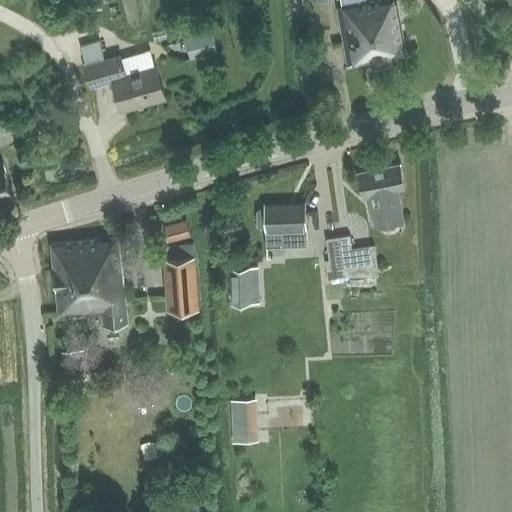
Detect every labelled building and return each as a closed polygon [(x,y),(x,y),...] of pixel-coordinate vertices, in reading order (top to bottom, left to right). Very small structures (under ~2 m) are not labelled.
[(374,0),(367,1),(378,60),(406,54),(396,0),(393,0),(381,2),(381,0),(374,0)] [(349,65),(378,60),(367,1),(354,4),(341,6),(338,7),(349,65)] [(213,32),(187,38),(192,58),(218,52),(213,32)] [(101,39),(81,44),(86,61),(105,55),(101,39)] [(166,97),(157,64),(127,72),(122,53),(85,64),(92,88),(115,81),(122,110),(166,97)] [(0,200),(14,197),(3,162),(0,162),(0,200)] [(364,195),(366,195),(368,207),(371,207),(375,227),(387,225),(404,221),(398,188),(406,187),(401,162),(359,171),(364,195)] [(284,245),(283,229),(307,227),(306,203),(265,205),(266,215),(263,215),(263,226),(266,226),(267,246),(284,245)] [(169,239),(191,233),(187,219),(165,225),(169,239)] [(350,235),(338,237),(344,274),(344,276),(351,275),(351,279),(380,275),(375,245),(352,248),(350,235)] [(328,277),(344,274),(338,237),(327,238),(330,259),(326,260),(328,277)] [(52,243),(59,314),(102,310),(104,327),(128,324),(119,239),(102,241),(101,238),(52,243)] [(200,308),(194,241),(163,244),(165,257),(163,258),(168,310),(200,308)] [(252,281),(250,247),(224,248),(225,282),(252,281)] [(79,349),(62,351),(64,378),(81,377),(79,349)] [(239,349),(223,349),(225,389),(241,388),(239,349)]
